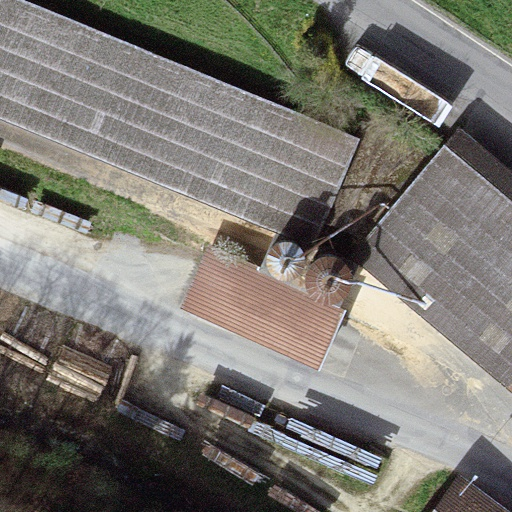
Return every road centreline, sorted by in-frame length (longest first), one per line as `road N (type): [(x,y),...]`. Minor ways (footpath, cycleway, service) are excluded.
road 1 (unclassified): [(0,261),(511,476)]
road 2 (tertiary): [(363,0),(511,99)]
